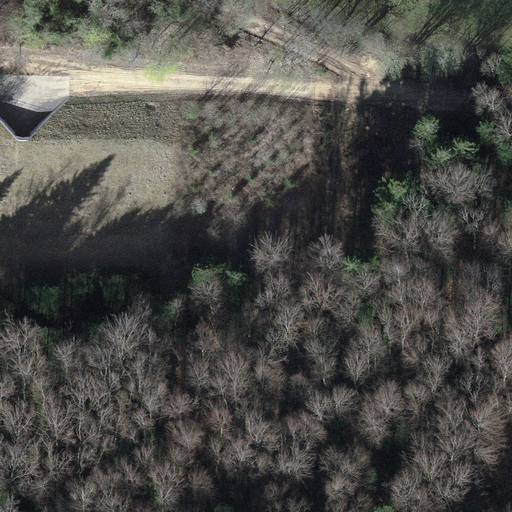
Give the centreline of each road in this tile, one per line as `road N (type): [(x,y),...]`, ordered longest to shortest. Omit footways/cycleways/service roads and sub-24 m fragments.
road 1 (track): [(23,69),(511,101)]
road 2 (track): [(212,0),(345,62),(461,151),(511,179)]
